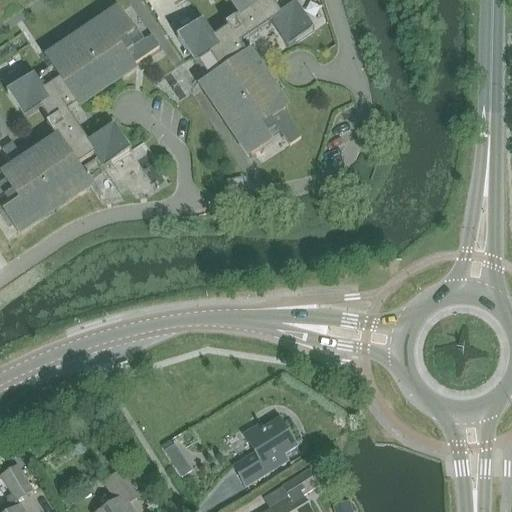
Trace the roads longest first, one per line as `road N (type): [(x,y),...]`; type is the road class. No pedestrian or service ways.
road 1 (tertiary): [(0,382),(76,348),(180,321),(260,321),(402,344)]
road 2 (tertiary): [(474,294),(493,0)]
